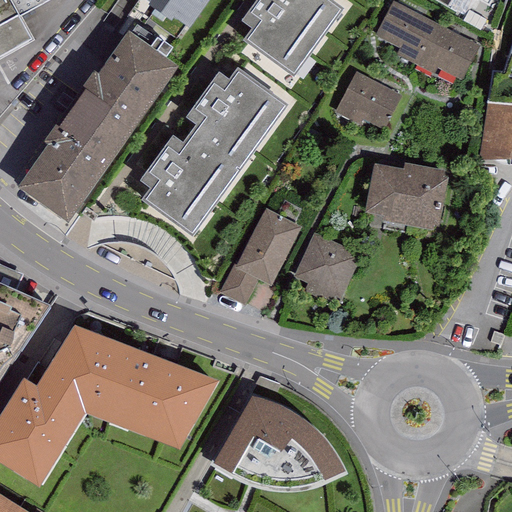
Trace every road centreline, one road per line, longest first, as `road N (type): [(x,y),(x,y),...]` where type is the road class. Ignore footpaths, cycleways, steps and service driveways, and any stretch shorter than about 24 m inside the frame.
road 1 (residential): [(0,220),(112,292),(375,394)]
road 2 (unknown): [(256,348),(358,143)]
road 3 (residential): [(0,88),(85,0)]
